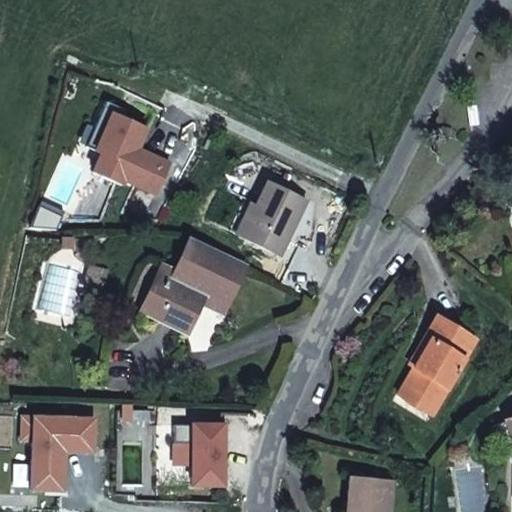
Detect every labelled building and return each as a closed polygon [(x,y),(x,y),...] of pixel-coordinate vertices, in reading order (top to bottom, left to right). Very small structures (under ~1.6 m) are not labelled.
[(126,111),(105,102),(93,128),(103,132),(94,151),(100,154),(91,172),(122,187),(124,182),(156,197),(170,165),(145,154),(142,160),(135,157),(138,151),(147,130),(123,119),(126,111)] [(103,132),(93,128),(85,147),(94,151),(103,132)] [(145,154),(138,151),(135,157),(142,160),(145,154)] [(254,208),(240,237),(277,256),(303,202),(266,184),(254,208)] [(248,204),(234,234),(240,237),(254,208),(248,204)] [(244,268),(188,242),(171,276),(165,289),(151,283),(138,312),(156,321),(184,335),(199,304),(191,301),(197,288),(227,302),(244,268)] [(157,270),(151,283),(165,289),(171,276),(157,270)] [(89,272),(84,297),(101,300),(106,275),(89,272)] [(191,301),(199,304),(221,314),(227,302),(197,288),(191,301)] [(411,370),(400,388),(420,400),(417,405),(431,414),(476,343),(436,319),(409,362),(418,366),(415,373),(411,370)] [(406,367),(411,370),(415,373),(418,366),(409,362),(406,367)] [(420,400),(400,388),(396,397),(429,418),(431,414),(417,405),(420,400)] [(124,405),(124,422),(150,422),(150,411),(132,411),(132,405),(124,405)] [(95,419),(23,416),(22,439),(33,439),(31,489),(63,490),(64,450),(93,451),(95,419)] [(193,444),(193,486),(224,486),(225,425),(175,425),(175,444),(193,444)] [(389,511),(392,484),(349,480),(346,511),(389,511)]
